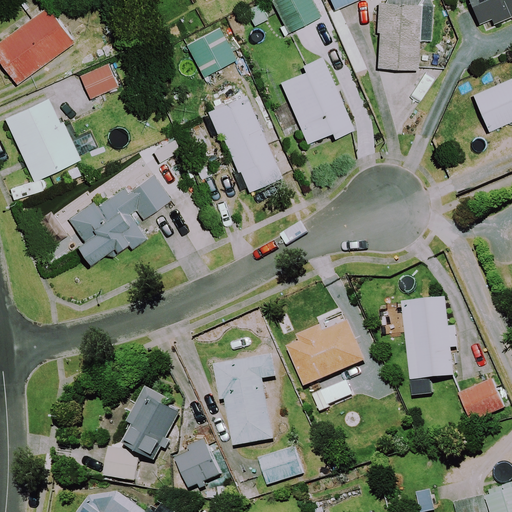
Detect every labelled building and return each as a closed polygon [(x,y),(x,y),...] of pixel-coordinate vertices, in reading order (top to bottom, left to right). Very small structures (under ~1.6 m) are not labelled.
[(324,19),(314,0),(277,0),(274,2),(291,35),(324,19)] [(359,0),(332,0),(337,9),(359,0)] [(511,12),(511,0),(470,0),(481,25),(511,12)] [(422,5),(379,4),(378,33),(381,34),(380,69),(420,69),(422,5)] [(78,43),(53,8),(0,44),(0,61),(17,86),(78,43)] [(239,60),(222,28),(189,45),(207,77),(239,60)] [(357,129),(326,57),(305,66),(308,72),(283,83),(309,144),(335,133),(337,138),(357,129)] [(120,88),(110,65),(83,76),(92,99),(120,88)] [(511,121),(511,79),(475,95),(490,131),(511,121)] [(269,122),(255,93),(205,116),(214,136),(223,132),(250,191),(285,176),(262,125),(269,122)] [(83,160),(54,98),(8,119),(37,181),(83,160)] [(175,203),(159,176),(130,192),(128,188),(97,206),(93,198),(62,216),(90,264),(118,248),(120,252),(146,237),(139,224),(175,203)] [(454,328),(451,299),(407,303),(414,381),(458,376),(455,349),(461,349),(459,328),(454,328)] [(370,364),(352,315),(301,334),(304,342),(289,348),(305,389),(370,364)] [(279,378),(275,356),(217,366),(224,402),(229,401),(237,447),(275,440),(265,381),(279,378)] [(508,410),(495,380),(461,395),(474,424),(508,410)] [(187,408),(149,389),(131,425),(138,428),(129,446),(160,462),(187,408)] [(224,474),(208,440),(176,455),(193,489),(224,474)] [(129,452),(114,449),(108,476),(139,482),(143,462),(128,459),(129,452)] [(306,477),(298,449),(262,459),(270,487),(306,477)] [(511,511),(511,488),(491,495),(496,511),(511,511)] [(111,503),(96,493),(82,511),(136,511),(116,497),(111,503)] [(486,511),(484,499),(458,504),(459,511),(486,511)]
